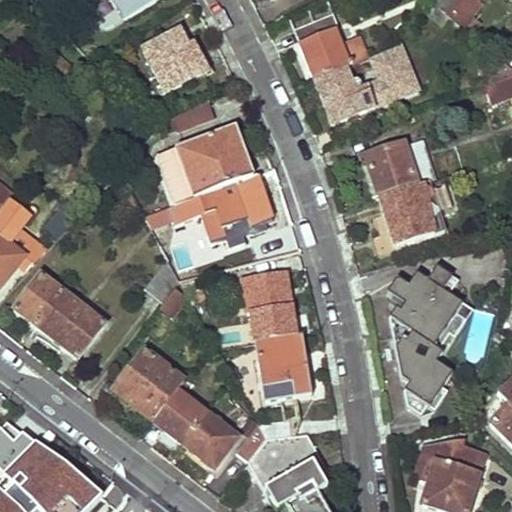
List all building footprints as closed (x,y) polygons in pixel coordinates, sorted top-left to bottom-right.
[(109,0),(124,23),(161,0),(109,0)] [(460,0),(436,0),(432,4),(435,7),(447,17),(460,0)] [(483,8),(473,0),(460,0),(447,17),(453,23),(472,39),(476,33),(468,26),(483,8)] [(447,17),(435,7),(429,16),(441,27),(453,23),(447,17)] [(344,44),(332,18),(301,30),(306,46),(300,49),(314,84),(367,62),(358,39),(344,44)] [(206,74),(184,30),(143,52),(165,95),(206,74)] [(399,49),(367,62),(314,84),(332,129),(417,94),(399,49)] [(79,77),(55,58),(46,69),(72,88),(79,77)] [(485,89),(511,79),(511,72),(505,66),(480,76),(485,89)] [(511,79),(485,89),(492,107),(511,98),(511,79)] [(213,125),(205,106),(171,123),(177,139),(213,125)] [(235,160),(225,135),(157,161),(174,208),(200,199),(247,182),(239,159),(235,160)] [(404,149),(367,160),(379,201),(431,185),(437,183),(424,144),(405,150),(404,149)] [(114,174),(105,166),(96,176),(105,185),(114,174)] [(250,181),(247,182),(200,199),(205,215),(200,217),(210,247),(227,241),(224,230),(248,222),(251,231),(271,225),(260,195),(256,196),(250,181)] [(446,235),(431,185),(379,201),(395,252),(446,235)] [(0,213),(12,198),(0,187),(0,213)] [(137,208),(129,193),(117,200),(124,215),(137,208)] [(82,214),(70,203),(43,232),(56,243),(82,214)] [(160,230),(153,216),(144,220),(152,234),(160,230)] [(511,253),(511,230),(505,233),(501,251),(511,253)] [(0,291),(24,261),(0,241),(0,291)] [(179,286),(167,264),(145,291),(164,306),(179,286)] [(460,286),(437,270),(428,283),(417,277),(408,291),(397,284),(387,300),(400,307),(391,322),(402,384),(410,390),(406,396),(407,410),(421,419),(428,410),(436,416),(449,396),(444,392),(453,379),(440,368),(446,358),(439,352),(448,338),(454,343),(465,325),(457,319),(463,310),(451,300),(460,286)] [(285,276),(244,281),(246,295),(242,295),(244,318),(250,317),(254,346),(295,340),(285,276)] [(105,326),(41,277),(14,311),(78,362),(105,326)] [(180,286),(179,286),(164,306),(160,310),(174,321),(189,302),(180,286)] [(474,310),(461,358),(481,364),(494,315),(474,310)] [(302,340),(295,340),(254,346),(263,405),(311,399),(302,340)] [(184,386),(145,355),(113,393),(153,425),(177,395),(184,386)] [(511,382),(497,399),(508,410),(491,427),(511,447),(511,382)] [(206,419),(177,395),(153,425),(182,448),(206,419)] [(235,442),(206,419),(182,448),(212,471),(235,442)] [(90,511),(97,505),(9,422),(0,431),(0,511),(90,511)] [(292,422),(258,426),(265,440),(294,437),(292,422)] [(265,440),(258,426),(235,456),(247,466),(265,440)] [(306,436),(294,437),(265,440),(247,466),(273,511),(282,511),(285,511),(324,511),(317,498),(327,492),(318,477),(311,465),(319,461),(306,436)] [(466,511),(483,462),(459,455),(461,450),(423,456),(415,483),(428,486),(423,508),(432,511),(466,511)]
